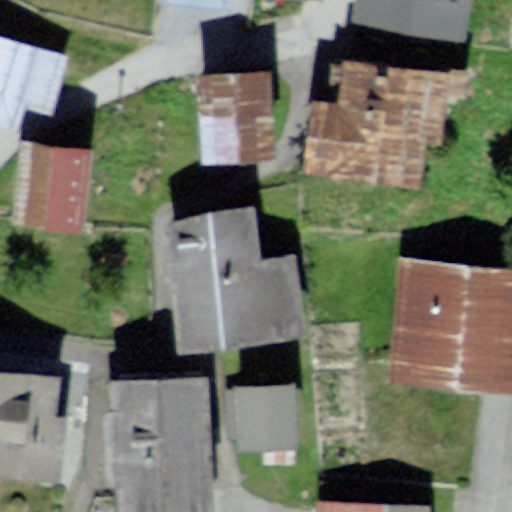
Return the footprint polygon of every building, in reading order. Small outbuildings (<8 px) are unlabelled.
[(231,0),(157,0),(157,4),(231,12),(231,0)] [(466,0),(366,0),(364,14),(459,34),(466,0)] [(69,53),(0,27),(0,127),(7,130),(16,106),(56,85),(69,53)] [(471,68),(335,54),(332,90),(301,87),(292,171),(412,184),(417,138),(436,140),(440,96),(468,98),(471,68)] [(258,61),(181,62),(183,146),(260,144),(258,61)] [(92,156),(27,146),(13,224),(79,235),(92,156)] [(250,209),(160,218),(172,344),(300,332),(293,257),(255,261),(250,209)] [(511,262),(394,247),(378,367),(511,383),(511,262)] [(14,370),(0,367),(0,473),(55,482),(65,420),(47,417),(54,377),(14,370)] [(204,511),(202,384),(107,385),(109,511),(204,511)] [(293,391),(233,393),(235,453),(295,451),(293,391)]
